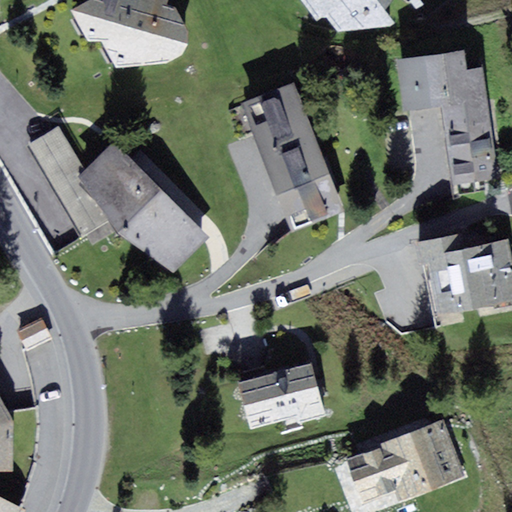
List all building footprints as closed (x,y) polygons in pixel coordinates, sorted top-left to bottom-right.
[(105,0),(85,11),(102,42),(115,43),(124,67),(184,62),(196,19),(137,0),(105,0)] [(318,0),(352,35),(397,0),(318,0)] [(451,106),(460,186),(500,182),(487,71),(478,72),(476,53),(406,61),(411,111),(451,106)] [(303,93),(251,110),(288,221),(340,203),(303,93)] [(59,127),(29,145),(83,238),(109,222),(78,179),(86,170),(59,127)] [(209,238),(113,142),(86,170),(78,179),(109,222),(174,275),(209,238)] [(469,238),(424,246),(438,318),(511,303),(511,274),(506,244),(471,250),(469,238)] [(44,324),(20,337),(28,351),(52,339),(44,324)] [(317,364),(248,383),(263,436),(332,417),(317,364)] [(0,385),(0,418),(14,411),(0,385)] [(356,466),(369,503),(402,492),(406,504),(469,482),(450,427),(388,449),(390,454),(356,466)] [(0,511),(32,511),(33,511),(0,493),(0,511)]
